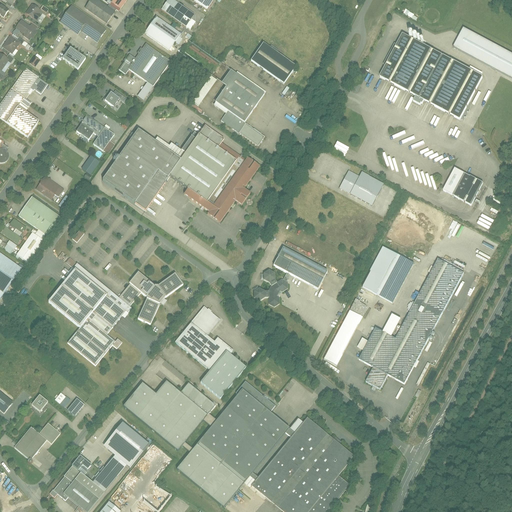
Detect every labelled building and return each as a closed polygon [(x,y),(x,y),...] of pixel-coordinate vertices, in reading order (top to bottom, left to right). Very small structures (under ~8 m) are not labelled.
[(95,0),(92,0),(85,10),(106,25),(114,14),(95,0)] [(171,0),(170,0),(162,11),(190,31),(195,23),(191,21),(194,16),(171,0)] [(191,0),(207,11),(214,0),(191,0)] [(8,10),(0,4),(0,15),(3,18),(8,10)] [(40,10),(31,5),(26,15),(37,22),(42,14),(45,15),(48,10),(42,7),(40,10)] [(71,7),(60,23),(77,35),(79,31),(96,43),(105,30),(71,7)] [(406,10),(404,14),(417,21),(419,17),(406,10)] [(29,41),(38,27),(31,23),(29,26),(21,20),(15,29),(24,34),(23,37),(29,41)] [(158,20),(146,36),(169,52),(181,36),(158,20)] [(511,79),(511,55),(464,29),(454,48),(511,79)] [(10,37),(2,48),(12,55),(20,44),(10,37)] [(402,37),(380,79),(460,121),(482,80),(402,37)] [(128,55),(118,70),(125,74),(128,69),(153,86),(170,61),(145,44),(135,59),(128,55)] [(263,45),(252,61),(284,84),(296,68),(263,45)] [(70,49),(62,60),(77,70),(84,59),(70,49)] [(0,55),(0,70),(2,72),(8,63),(10,65),(14,60),(9,56),(6,60),(0,55)] [(35,56),(30,64),(36,68),(41,60),(35,56)] [(25,70),(0,106),(0,117),(26,135),(36,121),(17,108),(38,78),(25,70)] [(229,88),(217,105),(230,113),(223,122),(260,147),(266,138),(246,125),(266,95),(233,72),(224,85),(229,88)] [(400,105),(405,92),(392,86),(387,99),(400,105)] [(111,93),(105,101),(115,107),(121,99),(111,93)] [(437,119),(440,112),(435,110),(430,122),(434,123),(435,121),(432,119),(433,117),(437,119)] [(87,118),(76,133),(89,142),(94,135),(98,138),(93,146),(103,152),(114,136),(87,118)] [(146,211),(170,175),(191,190),(187,195),(213,213),(211,215),(222,223),(236,202),(242,206),(251,193),(244,188),(258,168),(241,156),(238,161),(195,131),(180,152),(184,154),(180,161),(138,132),(104,182),(146,211)] [(0,164),(2,165),(5,165),(8,162),(9,157),(8,153),(9,150),(4,147),(4,141),(1,139),(0,136),(0,164)] [(337,141),(333,149),(345,155),(349,147),(337,141)] [(92,176),(102,162),(92,156),(83,169),(92,176)] [(454,170),(442,192),(470,207),(482,186),(454,170)] [(348,172),(339,190),(373,207),(384,185),(362,174),(360,178),(348,172)] [(46,177),(37,190),(52,201),(55,197),(58,199),(65,189),(46,177)] [(32,234),(16,257),(28,264),(59,219),(31,199),(18,218),(38,232),(35,236),(32,234)] [(482,216),(477,228),(490,234),(495,222),(482,216)] [(4,228),(1,234),(17,245),(20,240),(18,238),(25,229),(13,220),(7,230),(4,228)] [(4,250),(11,255),(18,246),(10,241),(4,250)] [(281,249),(272,267),(286,274),(290,276),(318,291),(328,273),(281,249)] [(365,289),(395,304),(415,265),(385,249),(365,289)] [(0,299),(21,269),(0,254),(0,299)] [(407,386),(463,279),(439,266),(398,342),(375,330),(369,343),(363,340),(359,347),(365,350),(359,360),(376,369),(368,383),(382,391),(389,377),(407,386)] [(259,289),(254,293),(254,299),(260,302),(265,299),(268,299),(268,305),(274,308),(280,304),(279,298),(277,297),(279,291),(282,293),(288,289),(287,283),(286,282),(290,276),(286,274),(283,281),(282,280),(277,283),(275,281),(274,274),(269,271),(264,275),(264,281),(269,284),(271,287),(268,292),(265,292),(259,289)] [(77,273),(51,305),(83,330),(71,345),(97,366),(114,344),(120,348),(124,343),(118,339),(116,342),(108,336),(127,311),(131,314),(135,310),(131,307),(143,293),(148,297),(150,298),(141,320),(152,325),(158,310),(161,303),(166,298),(181,287),(174,275),(158,287),(139,274),(130,285),(120,298),(109,289),(104,295),(77,273)] [(204,309),(175,345),(213,375),(203,388),(218,401),(246,366),(209,337),(221,322),(204,309)] [(341,367),(363,317),(349,310),(327,361),(341,367)] [(237,398),(177,472),(224,510),(289,430),(269,413),(274,407),(244,382),(234,395),(237,398)] [(141,385),(122,409),(178,453),(213,408),(188,388),(182,396),(166,383),(155,396),(141,385)] [(65,408),(71,401),(62,393),(55,400),(65,408)] [(0,394),(0,411),(3,415),(12,405),(0,394)] [(48,403),(39,397),(32,406),(40,413),(48,403)] [(67,412),(75,418),(84,407),(76,400),(67,412)] [(211,416),(206,422),(213,427),(218,420),(211,416)] [(355,457),(323,431),(309,419),(253,487),(283,511),(329,511),(351,486),(339,477),(355,457)] [(81,455),(50,495),(54,498),(57,495),(65,501),(68,497),(86,511),(89,511),(127,465),(130,468),(150,443),(123,422),(103,447),(114,456),(93,483),(83,475),(92,464),(81,455)] [(30,429),(13,448),(29,461),(27,463),(30,466),(33,462),(30,460),(45,442),(49,446),(58,436),(46,425),(37,435),(30,429)] [(156,487),(134,511),(159,511),(170,499),(156,487)] [(108,502),(100,511),(120,511),(121,511),(108,502)]
